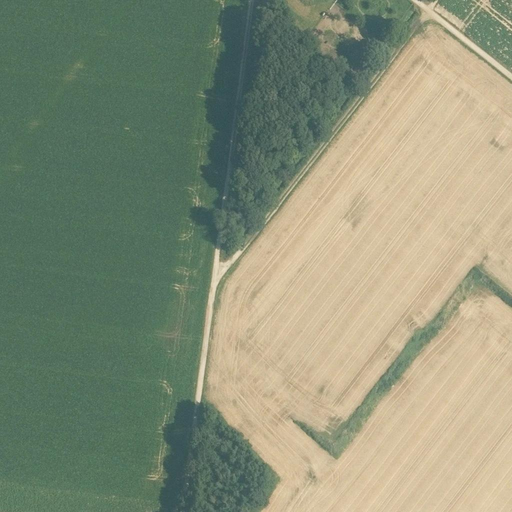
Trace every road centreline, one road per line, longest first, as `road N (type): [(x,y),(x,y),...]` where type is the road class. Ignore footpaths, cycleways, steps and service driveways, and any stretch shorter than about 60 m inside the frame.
road 1 (track): [(252,0),(187,511)]
road 2 (track): [(435,0),(217,273)]
road 3 (track): [(416,0),(511,77)]
